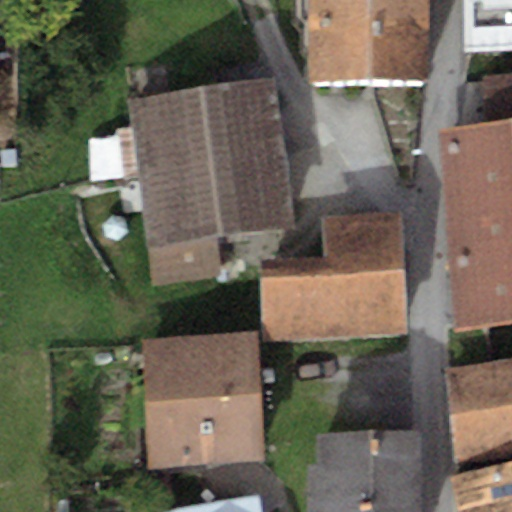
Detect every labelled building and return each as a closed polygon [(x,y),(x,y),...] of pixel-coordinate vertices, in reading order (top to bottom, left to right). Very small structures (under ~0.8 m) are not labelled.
[(426,0),(311,0),(314,93),(428,91),(426,0)] [(511,0),(467,0),(470,67),(511,65),(511,0)] [(267,87),(136,102),(156,277),(212,270),(207,227),(283,218),(267,87)] [(511,135),(447,140),(463,337),(511,333),(511,135)] [(395,218),(322,216),(325,256),(258,260),(257,340),(407,332),(395,218)] [(253,339),(147,343),(152,461),(258,457),(253,339)] [(511,375),(449,386),(463,470),(511,462),(511,375)] [(414,511),(413,435),(319,437),(321,511),(329,511),(414,511)] [(511,511),(511,476),(456,487),(461,511),(511,511)]
